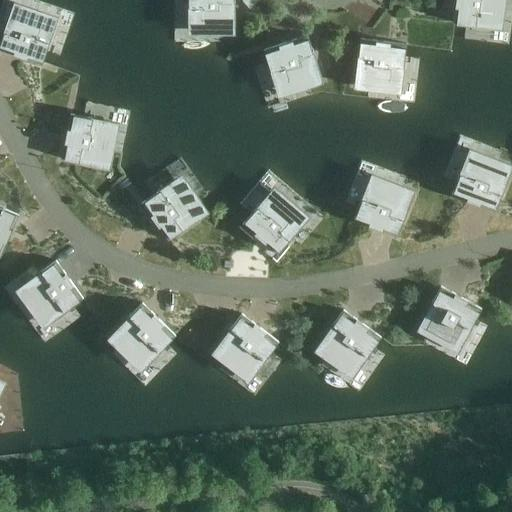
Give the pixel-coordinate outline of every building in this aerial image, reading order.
[(234,1),(234,0),(188,0),(188,6),(191,6),(191,31),(221,31),(221,23),(231,23),(231,1),(234,1)] [(455,0),(452,23),(454,23),(465,24),(473,25),(472,26),(478,27),(479,23),(498,25),(499,17),(501,0),(455,0)] [(47,38),(53,19),(13,5),(5,28),(2,35),(3,35),(0,42),(0,49),(42,64),(48,45),(49,45),(51,39),(47,38)] [(281,92),(288,89),(321,79),(314,56),(312,48),(312,49),(307,35),(263,49),(267,61),(269,68),(269,69),(271,74),(274,73),(281,92)] [(389,88),(397,89),(399,69),(403,70),(404,64),(403,64),(404,53),(406,43),(360,38),(358,53),(357,53),(356,60),(357,60),(354,84),(389,88)] [(82,163),(106,167),(112,133),(114,126),(95,122),(96,118),(90,116),(90,117),(84,116),(73,114),(69,113),(60,158),(75,161),(75,162),(82,163)] [(451,195),(494,211),(499,197),(500,197),(502,191),(502,190),(510,168),(478,156),(470,153),(463,171),(459,170),(457,175),(458,175),(456,181),(452,192),(451,195)] [(413,193),(373,178),(366,196),(362,195),(360,200),(358,206),(354,216),(353,219),(396,236),(401,222),(402,223),(405,216),(404,215),(413,193)] [(180,232),(186,228),(186,227),(205,214),(185,185),(181,179),(165,190),(162,187),(157,190),(158,191),(153,194),(144,200),(141,202),(167,240),(180,232)] [(306,219),(274,191),(261,206),(258,203),(254,208),(255,208),(250,214),(241,224),(276,254),(286,242),(287,243),(291,237),(306,219)] [(13,230),(20,215),(0,206),(0,248),(2,250),(11,229),(13,230)] [(82,297),(56,260),(42,270),(43,272),(25,285),(31,293),(25,298),(42,322),(63,308),(64,310),(82,297)] [(418,326),(456,347),(465,330),(469,331),(472,326),(471,326),(475,318),(481,308),(440,286),(433,299),(432,298),(429,305),(418,326)] [(161,350),(160,349),(175,335),(142,302),(131,313),(126,318),(110,336),(135,360),(140,365),(154,351),(157,354),(161,350)] [(374,346),(381,336),(343,309),(334,321),(329,327),(330,327),(316,347),(351,372),(362,356),(365,358),(369,353),(368,353),(374,346)] [(266,358),(266,357),(278,341),(241,313),(232,325),(227,331),(228,331),(213,350),(241,371),(248,376),(259,360),(263,362),(266,358)]
